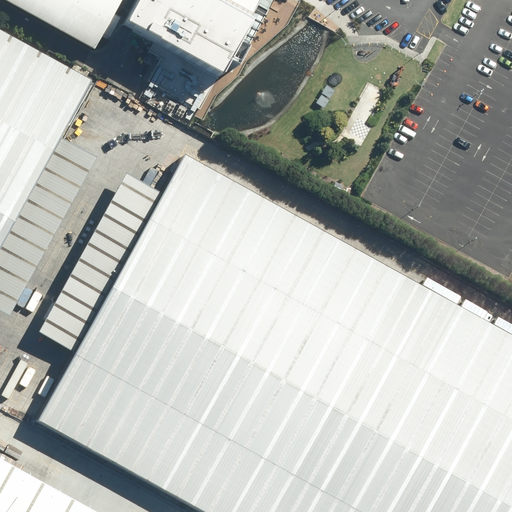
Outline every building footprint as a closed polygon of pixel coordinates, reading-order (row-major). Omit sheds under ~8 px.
[(0,0),(82,45),(106,0),(0,0)] [(124,0),(108,32),(158,58),(144,84),(196,111),(253,0),(124,0)] [(0,310),(7,315),(93,164),(50,140),(82,83),(0,36),(0,310)] [(71,354),(31,425),(190,511),(511,511),(511,338),(180,155),(157,195),(126,178),(38,336),(71,354)] [(91,511),(0,463),(0,511),(91,511)]
